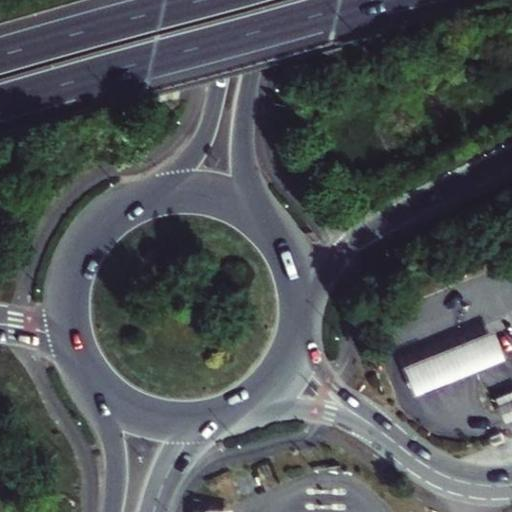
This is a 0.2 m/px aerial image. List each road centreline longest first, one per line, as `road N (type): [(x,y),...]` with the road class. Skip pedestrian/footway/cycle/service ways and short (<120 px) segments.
road 1 (trunk): [(0,102),(366,0)]
road 2 (trunk): [(301,317),(314,287),(365,230),(511,155)]
road 3 (primary): [(278,237),(255,197),(243,135),(269,0)]
road 4 (primary): [(238,0),(208,127),(178,169),(129,204)]
road 5 (trunk): [(196,0),(0,55)]
road 6 (primary): [(129,204),(92,235),(71,279),(68,312),(80,359)]
road 7 (tertiary): [(228,414),(329,412),(393,442)]
road 8 (primary): [(278,237),(247,208),(208,192),(159,192),(129,204)]
road 9 (tertiary): [(393,442),(325,373),(301,317)]
road 10 (primary): [(99,386),(154,419),(187,423),(228,414)]
road 11 (tertiary): [(393,442),(444,476),(511,483)]
road 12 (primary): [(153,511),(175,455),(228,414)]
road 13 (primary): [(99,386),(113,449),(110,511)]
road 14 (primary): [(228,414),(274,381),(301,317)]
